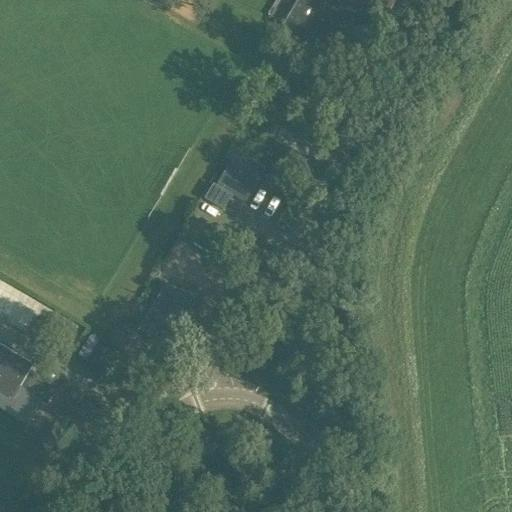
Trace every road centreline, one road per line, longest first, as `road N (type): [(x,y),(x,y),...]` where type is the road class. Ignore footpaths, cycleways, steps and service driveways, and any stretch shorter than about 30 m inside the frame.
road 1 (unclassified): [(233,398),(214,349),(295,234),(424,0)]
road 2 (unclassified): [(99,511),(161,425),(202,401),(233,398)]
road 3 (unclassified): [(233,398),(271,411),(302,441),(331,511)]
